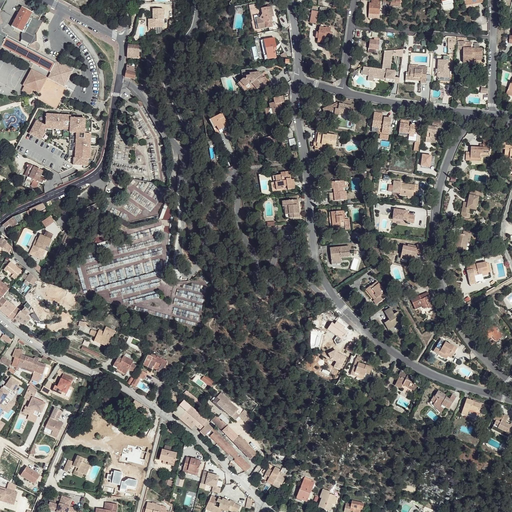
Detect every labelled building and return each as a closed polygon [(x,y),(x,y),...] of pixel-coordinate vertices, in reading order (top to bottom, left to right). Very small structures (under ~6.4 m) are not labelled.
[(369,15),(377,15),(380,15),(381,0),(377,0),(372,0),(372,3),(370,3),(369,15)] [(22,38),(31,44),(34,39),(35,37),(34,36),(40,24),(37,22),(38,21),(39,21),(43,13),(35,9),(33,12),(23,7),(12,27),(23,33),(22,35),(22,38)] [(271,15),(274,14),(272,7),(262,9),(263,14),(260,19),(258,19),(261,28),(263,29),(264,29),(273,27),(272,22),(273,22),(272,18),(271,15)] [(153,20),(152,20),(152,29),(163,29),(163,23),(162,23),(162,20),(163,21),(164,21),(164,10),(154,10),(153,20)] [(318,12),(312,10),(309,24),(316,26),(318,12)] [(319,39),(325,40),(328,40),(328,37),(332,38),(333,33),(331,32),(331,30),(332,28),(331,28),(326,27),(326,28),(320,27),(319,33),(316,33),(316,38),(318,38),(319,39)] [(23,45),(7,36),(4,42),(1,41),(0,41),(0,45),(50,72),(56,62),(36,52),(29,48),(23,45)] [(31,44),(22,38),(19,42),(29,48),(36,52),(36,42),(32,45),(31,44)] [(274,48),(276,47),(275,39),(264,41),(268,57),(276,56),(275,50),(274,48)] [(384,40),(380,40),(380,42),(374,41),(370,41),(369,49),(379,50),(382,51),(384,40)] [(276,58),(276,56),(268,57),(264,41),(261,41),(265,60),(268,60),(276,58)] [(483,61),(483,58),(483,49),(471,48),(472,45),(465,45),(465,42),(458,42),(458,49),(463,49),(463,63),(472,64),(472,61),(483,61)] [(142,47),(128,46),(128,58),(139,58),(140,54),(142,53),(142,47)] [(363,68),(362,76),(369,77),(368,78),(374,79),(380,80),(386,81),(386,82),(394,83),(395,72),(390,71),(392,56),(384,55),(382,70),(363,68)] [(439,61),(438,69),(438,75),(437,81),(448,82),(450,62),(439,61)] [(64,67),(56,63),(52,70),(54,71),(53,72),(60,75),(64,67)] [(135,80),(136,74),(137,68),(127,66),(126,71),(125,78),(135,80)] [(421,80),(421,82),(421,84),(426,84),(428,68),(419,67),(419,69),(411,69),(410,74),(406,74),(405,80),(410,81),(410,79),(421,80)] [(250,76),(250,74),(249,69),(242,71),(243,80),(247,79),(246,77),(250,76)] [(47,79),(32,70),(23,85),(24,86),(21,90),(29,95),(32,90),(38,94),(47,79)] [(260,77),(262,75),(259,72),(250,74),(250,76),(246,77),(247,79),(243,80),(241,82),(248,91),(267,87),(266,78),(264,78),(261,79),(260,77)] [(246,93),(248,91),(241,82),(238,84),(246,93)] [(277,115),(283,114),(281,104),(285,103),(283,97),(274,98),(275,103),(269,104),(270,108),(265,109),(267,117),(272,116),(277,115)] [(41,103),(17,146),(30,153),(53,110),(41,103)] [(335,115),(339,116),(340,116),(341,114),(350,116),(352,106),(342,105),(339,104),(338,104),(333,107),(333,105),(323,109),(324,114),(326,113),(328,118),(335,115)] [(391,119),(382,118),(383,114),(374,112),(371,132),(389,134),(391,119)] [(223,126),(225,125),(220,116),(207,123),(211,131),(214,129),(217,133),(220,132),(224,130),(223,126)] [(438,127),(440,127),(441,128),(442,124),(440,123),(441,120),(431,119),(431,123),(432,123),(432,126),(428,126),(426,139),(436,140),(437,134),(438,127)] [(417,127),(410,125),(410,127),(408,127),(409,125),(409,121),(401,120),(399,133),(409,134),(409,136),(408,141),(415,141),(417,127)] [(331,146),(334,147),(336,136),(327,135),(327,136),(323,135),(323,134),(316,133),(314,142),(316,143),(321,144),(321,148),(330,149),(331,146)] [(279,140),(279,142),(276,142),(275,138),(275,139),(275,138),(269,139),(269,138),(264,139),(265,143),(263,143),(264,148),(265,147),(266,153),(270,152),(270,151),(273,150),(273,147),(277,146),(278,150),(276,150),(278,156),(279,156),(287,154),(285,148),(284,148),(283,145),(285,144),(284,139),(279,140)] [(480,154),(489,155),(491,140),(483,140),(483,148),(471,147),(470,161),(479,162),(480,156),(480,154)] [(511,147),(510,147),(510,145),(505,145),(506,141),(501,141),(500,149),(505,149),(505,156),(510,156),(509,161),(511,160),(511,147)] [(333,153),(334,147),(331,146),(330,149),(321,148),(321,144),(316,143),(315,150),(333,153)] [(423,155),(421,166),(430,167),(431,156),(423,155)] [(44,171),(34,167),(29,177),(27,181),(32,183),(31,186),(36,188),(39,183),(43,184),(44,182),(46,182),(48,178),(42,175),(44,171)] [(292,185),(291,181),(290,172),(281,173),(281,175),(275,176),(276,182),(275,182),(276,190),(283,189),(283,187),(287,186),(287,189),(287,190),(295,189),(295,185),(292,185)] [(283,192),(283,189),(276,190),(275,182),(276,182),(275,176),(273,176),(274,182),(271,182),(273,193),(283,192)] [(345,196),(345,192),(344,192),(341,192),(341,188),(344,188),(346,188),(345,181),(330,182),(330,189),(333,189),(335,189),(335,193),(334,193),(329,193),(330,202),(347,200),(347,196),(345,196)] [(418,194),(418,185),(415,185),(415,186),(401,185),(401,183),(394,182),(392,194),(413,197),(414,193),(418,194)] [(482,193),(471,190),(468,203),(464,202),(460,216),(469,218),(470,213),(468,213),(469,208),(476,210),(478,197),(481,198),(482,193)] [(293,214),(294,218),(300,217),(299,209),(298,209),(297,205),(298,205),(298,200),(282,201),(283,206),(284,206),(288,206),(289,214),(293,214)] [(43,203),(30,209),(31,211),(32,211),(33,213),(45,206),(43,203)] [(286,218),(294,218),(293,214),(289,214),(288,206),(284,206),(286,218)] [(85,209),(76,217),(80,221),(89,213),(85,209)] [(408,211),(394,210),(393,219),(407,221),(406,222),(414,223),(415,216),(408,215),(408,211)] [(340,225),(340,228),(345,228),(345,230),(350,230),(349,219),(343,220),(343,216),(344,216),(343,211),(331,212),(331,217),(333,217),(334,226),(340,225)] [(51,216),(43,221),(47,227),(55,221),(51,216)] [(18,222),(14,217),(2,225),(6,228),(7,227),(10,230),(16,226),(15,225),(18,222)] [(332,229),(340,228),(340,225),(334,226),(333,217),(331,217),(332,229)] [(468,236),(471,236),(475,237),(476,233),(464,231),(463,235),(458,234),(457,238),(456,241),(455,250),(451,249),(450,256),(453,257),(453,258),(467,255),(468,251),(465,251),(467,242),(468,236)] [(41,234),(39,237),(37,241),(35,240),(33,245),(31,250),(34,256),(38,257),(44,255),(46,250),(44,249),(46,245),(48,246),(52,239),(51,238),(44,235),(41,234)] [(0,248),(8,253),(12,247),(6,243),(7,242),(1,238),(0,239),(0,248)] [(417,246),(417,247),(417,248),(408,246),(408,244),(404,243),(403,246),(401,257),(410,259),(414,260),(416,254),(421,255),(423,247),(417,246)] [(331,261),(341,260),(341,258),(349,257),(349,247),(330,249),(331,261)] [(14,273),(13,274),(11,276),(14,279),(22,271),(12,261),(4,268),(6,271),(8,269),(9,268),(14,273)] [(474,276),(479,275),(482,274),(482,276),(488,275),(488,273),(491,272),(489,264),(486,265),(485,261),(469,265),(470,271),(467,272),(468,279),(475,278),(474,276)] [(31,288),(36,281),(29,275),(24,282),(31,288)] [(0,300),(2,297),(9,289),(0,281),(0,300)] [(377,282),(370,287),(373,290),(369,293),(374,300),(373,302),(376,306),(386,298),(382,292),(384,291),(377,282)] [(64,302),(72,304),(74,297),(71,296),(72,292),(62,290),(58,302),(63,304),(64,302)] [(14,292),(12,294),(19,300),(18,303),(20,304),(22,301),(21,298),(14,292)] [(427,304),(428,307),(429,309),(434,306),(428,292),(411,300),(415,309),(422,306),(427,304)] [(16,308),(7,301),(0,310),(9,318),(16,308)] [(22,311),(21,311),(15,319),(26,326),(30,320),(29,317),(27,316),(29,313),(26,311),(27,309),(25,307),(22,311)] [(19,310),(16,308),(9,318),(13,321),(15,319),(21,311),(19,310)] [(394,314),(391,308),(384,312),(389,320),(384,324),(388,330),(393,327),(394,328),(400,324),(399,323),(403,321),(398,312),(394,314)] [(337,322),(336,324),(332,329),(330,332),(341,340),(348,330),(337,322)] [(503,336),(494,325),(487,330),(484,327),(479,332),(486,341),(492,337),(493,337),(497,341),(503,336)] [(115,336),(99,330),(98,333),(101,335),(99,339),(107,342),(111,344),(115,336)] [(101,335),(98,333),(95,339),(106,344),(107,342),(99,339),(101,335)] [(9,345),(11,341),(3,335),(0,339),(9,345)] [(445,355),(448,357),(451,359),(458,348),(450,344),(450,345),(446,342),(443,346),(439,343),(433,352),(438,355),(439,353),(444,356),(445,355)] [(353,355),(356,347),(350,344),(346,351),(353,355)] [(18,349),(14,352),(12,356),(15,358),(12,365),(18,367),(20,368),(23,368),(24,367),(36,371),(35,371),(37,372),(44,374),(47,365),(39,362),(40,359),(35,357),(35,359),(22,355),(23,351),(18,349)] [(168,362),(157,356),(156,359),(148,354),(143,364),(151,369),(152,366),(156,368),(155,370),(165,375),(168,368),(165,367),(168,362)] [(3,356),(0,361),(9,367),(12,362),(3,356)] [(118,368),(116,371),(125,376),(129,369),(133,372),(136,365),(132,363),(134,361),(124,356),(122,359),(119,357),(113,366),(118,368)] [(372,368),(365,365),(365,366),(361,365),(358,364),(359,361),(363,362),(364,358),(357,356),(356,359),(350,375),(357,378),(359,374),(364,376),(365,374),(370,375),(372,368)] [(147,373),(140,369),(136,375),(143,379),(143,380),(147,373)] [(42,378),(44,374),(37,372),(35,380),(39,381),(42,378)] [(410,386),(415,389),(417,386),(415,385),(416,382),(411,379),(412,378),(407,376),(407,377),(404,376),(405,374),(400,372),(398,377),(399,377),(395,386),(401,389),(403,385),(408,388),(410,386)] [(55,386),(53,391),(65,397),(74,379),(63,374),(58,387),(55,386)] [(136,375),(131,384),(135,387),(139,379),(142,380),(143,379),(136,375)] [(0,415),(4,409),(8,403),(13,406),(15,403),(11,400),(16,393),(14,392),(18,385),(14,382),(15,381),(11,379),(6,386),(4,385),(0,391),(0,415)] [(191,394),(187,390),(184,393),(203,408),(206,405),(191,394)] [(449,400),(445,397),(443,396),(444,394),(439,391),(436,395),(439,396),(434,404),(433,406),(441,414),(444,409),(441,407),(442,405),(449,409),(457,397),(453,395),(449,400)] [(222,392),(218,397),(214,401),(225,410),(236,420),(239,416),(244,420),(248,415),(240,408),(239,409),(229,400),(230,400),(225,395),(222,392)] [(214,401),(218,397),(216,395),(211,401),(223,412),(225,410),(214,401)] [(31,414),(38,417),(40,413),(42,414),(46,404),(33,399),(29,408),(27,407),(24,413),(30,416),(31,414)] [(470,410),(479,413),(482,405),(467,399),(462,414),(468,416),(469,412),(470,410)] [(148,409),(135,400),(130,408),(151,421),(153,416),(151,412),(148,409)] [(209,423),(210,422),(184,400),(175,410),(175,414),(191,429),(195,425),(201,430),(209,423)] [(8,403),(4,409),(8,412),(13,406),(8,403)] [(102,409),(108,412),(110,410),(112,411),(113,409),(105,404),(102,409)] [(56,416),(59,417),(62,412),(55,409),(51,418),(50,418),(45,428),(52,431),(51,435),(57,438),(63,423),(58,420),(57,420),(55,419),(56,416)] [(511,433),(511,424),(510,425),(506,423),(507,421),(509,417),(505,414),(500,423),(496,421),(492,428),(497,430),(498,429),(503,431),(507,432),(505,436),(509,439),(511,433)] [(238,437),(217,415),(211,421),(210,422),(209,423),(214,427),(216,425),(251,459),(257,453),(248,444),(247,445),(238,437)] [(249,416),(248,415),(244,420),(248,424),(248,425),(253,429),(257,424),(249,416)] [(214,427),(209,423),(201,430),(200,431),(204,436),(204,437),(209,443),(214,439),(246,472),(251,466),(213,428),(214,427)] [(239,436),(238,437),(247,445),(248,444),(239,436)] [(170,451),(164,450),(162,449),(159,460),(163,461),(168,462),(167,465),(174,466),(177,453),(170,451)] [(79,455),(75,462),(74,466),(77,468),(80,469),(79,471),(76,470),(75,474),(83,478),(85,474),(88,467),(89,465),(85,463),(87,459),(79,455)] [(187,457),(184,469),(198,473),(201,461),(187,457)] [(69,466),(72,460),(68,459),(63,470),(67,472),(69,466)] [(35,484),(38,480),(40,476),(27,467),(22,474),(28,478),(27,479),(35,484)] [(269,468),(265,475),(270,477),(275,480),(277,476),(277,475),(279,471),(280,470),(275,467),(273,471),(269,468)] [(204,469),(201,481),(214,484),(213,489),(220,490),(223,478),(218,477),(219,474),(214,472),(209,471),(209,470),(204,469)] [(280,471),(279,471),(277,475),(277,476),(275,480),(273,484),(273,485),(278,488),(281,483),(282,484),(285,478),(282,477),(284,474),(280,471)] [(122,474),(111,472),(111,475),(108,474),(106,479),(120,482),(122,474)] [(127,483),(122,481),(120,489),(126,490),(126,488),(128,489),(130,488),(130,487),(136,488),(137,481),(128,479),(127,483)] [(315,484),(304,479),(297,498),(307,502),(315,484)] [(5,492),(0,490),(0,500),(1,499),(12,503),(15,492),(5,489),(5,492)] [(322,498),(319,507),(324,509),(325,506),(331,508),(336,496),(330,493),(330,491),(323,489),(320,497),(322,498)] [(18,493),(15,492),(12,503),(1,499),(0,500),(0,501),(14,506),(18,493)] [(59,504),(51,503),(48,511),(76,511),(75,508),(70,507),(73,500),(62,496),(59,504)] [(229,501),(222,498),(222,500),(218,499),(211,496),(208,504),(212,505),(210,510),(215,511),(218,511),(220,509),(223,510),(227,511),(228,510),(232,511),(237,511),(240,506),(234,504),(235,503),(229,501)] [(371,509),(373,509),(374,503),(362,500),(361,503),(361,506),(371,509)] [(165,511),(167,507),(148,502),(145,511),(165,511)] [(97,508),(95,511),(116,511),(118,505),(106,503),(104,509),(97,508)]
